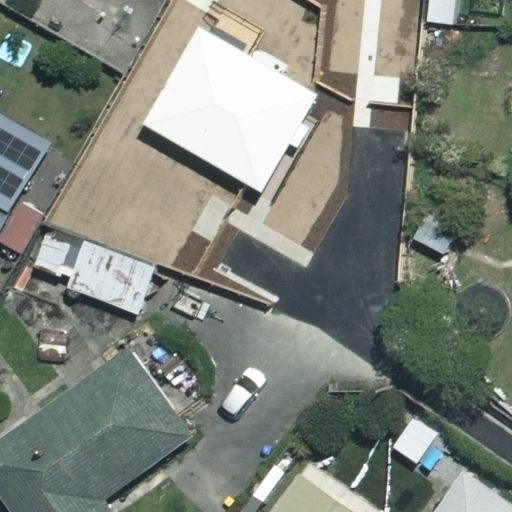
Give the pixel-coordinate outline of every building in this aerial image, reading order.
[(417,126),(424,48),(388,45),(389,30),(238,16),(221,197),(327,206),(337,95),(383,99),(381,123),(417,126)] [(0,250),(9,255),(66,150),(0,114),(0,250)] [(166,275),(58,234),(41,280),(149,320),(166,275)] [(200,443),(142,360),(0,460),(0,484),(19,511),(118,511),(114,505),(200,443)] [(369,511),(317,474),(288,511),(369,511)] [(511,511),(511,504),(477,480),(455,511),(511,511)]
